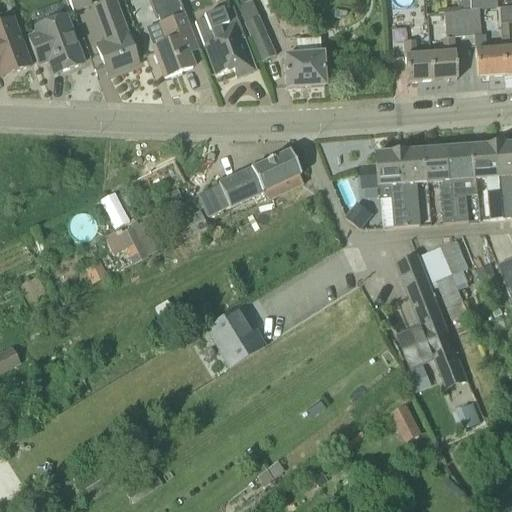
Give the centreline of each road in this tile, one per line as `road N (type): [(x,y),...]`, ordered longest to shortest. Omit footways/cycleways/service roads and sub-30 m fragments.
road 1 (unclassified): [(511,233),(351,246),(294,123)]
road 2 (tertiary): [(0,115),(294,123)]
road 3 (tertiary): [(294,123),(511,105)]
